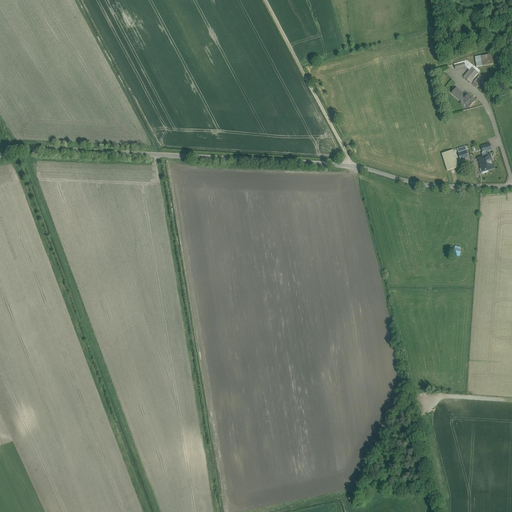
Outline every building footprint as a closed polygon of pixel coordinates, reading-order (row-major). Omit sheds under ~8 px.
[(470,71),(463,78),(470,84),(478,74),(472,69),(470,71)] [(466,98),(456,89),(452,94),(462,103),(462,102),(466,98)] [(475,102),(468,96),(466,98),(462,102),(469,108),(475,102)] [(490,144),(481,147),(483,153),(492,151),(490,144)] [(458,167),(453,151),(441,154),(446,171),(458,167)] [(466,152),(459,154),(461,160),(468,158),(466,152)] [(490,155),(478,159),(481,168),(479,169),(481,174),(482,175),(488,173),(488,171),(493,169),(490,160),(491,160),(490,155)] [(459,256),(461,248),(454,246),(452,255),(459,256)]
